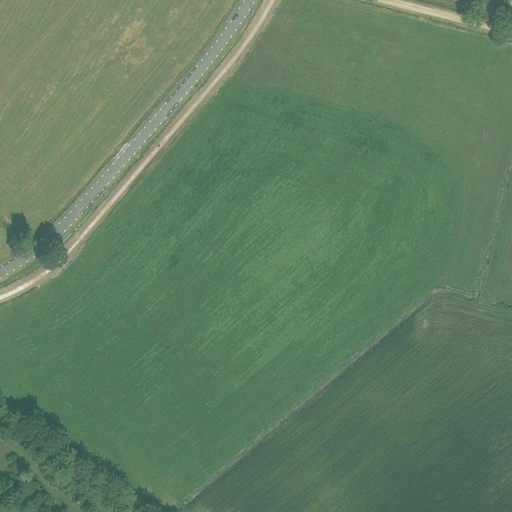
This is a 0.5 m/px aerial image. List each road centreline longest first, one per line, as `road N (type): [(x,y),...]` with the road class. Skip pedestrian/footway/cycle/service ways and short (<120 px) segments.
road 1 (tertiary): [(0,274),(77,213),(249,0)]
road 2 (unclassified): [(135,511),(0,417)]
road 3 (track): [(379,0),(511,35)]
